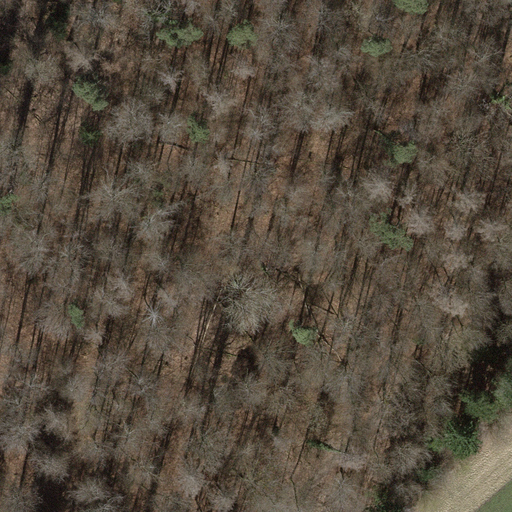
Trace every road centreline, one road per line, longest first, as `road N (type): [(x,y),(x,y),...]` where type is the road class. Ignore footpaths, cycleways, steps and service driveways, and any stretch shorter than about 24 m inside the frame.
road 1 (track): [(511,278),(293,511)]
road 2 (track): [(182,0),(114,84),(0,183)]
